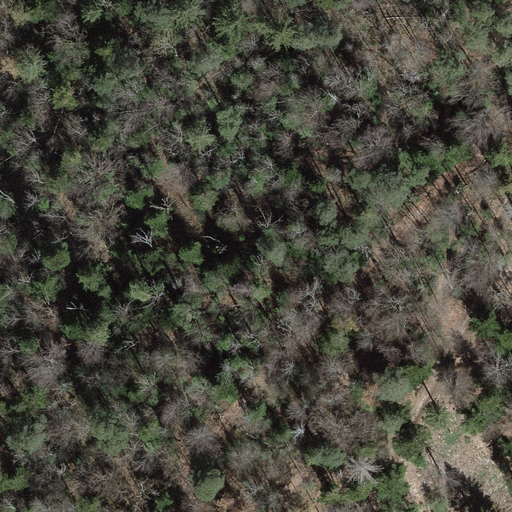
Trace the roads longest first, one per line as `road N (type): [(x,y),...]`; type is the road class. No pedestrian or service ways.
road 1 (track): [(511,109),(230,417),(169,511)]
road 2 (track): [(511,268),(486,296),(356,511)]
